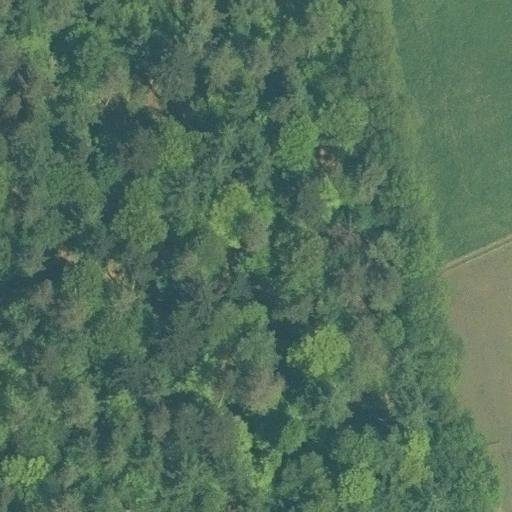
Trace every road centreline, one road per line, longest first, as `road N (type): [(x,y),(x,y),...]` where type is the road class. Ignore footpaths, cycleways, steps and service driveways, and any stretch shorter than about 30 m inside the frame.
road 1 (track): [(327,0),(434,511)]
road 2 (track): [(388,289),(177,511)]
